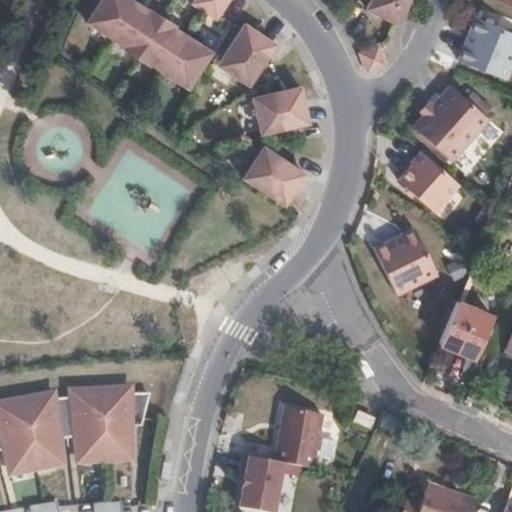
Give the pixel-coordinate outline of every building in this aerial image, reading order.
[(186,85),(209,48),(171,24),(172,22),(147,5),(145,7),(133,0),(96,0),(84,19),(122,44),(121,46),(145,63),(147,60),(186,85)] [(214,18),(225,0),(189,0),(189,1),(214,18)] [(363,9),(394,24),(405,0),(364,0),(366,1),(363,9)] [(503,79),(511,56),(511,32),(472,16),(455,59),(503,79)] [(246,82),(272,41),(242,20),(215,62),(246,82)] [(258,131),(306,119),(298,83),(250,94),(258,131)] [(448,84),(431,103),(422,114),(411,126),(450,162),(488,119),(448,84)] [(422,114),(431,103),(426,100),(417,111),(422,114)] [(241,174),(282,201),(302,171),(261,144),(241,174)] [(431,210),(456,182),(417,148),(407,160),(409,162),(395,178),(431,210)] [(386,242),(385,240),(371,247),(394,293),(435,274),(412,227),(399,233),(400,237),(386,242)] [(399,233),(385,240),(386,242),(400,237),(399,233)] [(490,315),(455,300),(437,343),(472,357),(490,315)] [(67,392),(73,454),(83,452),(95,455),(104,456),(117,450),(128,450),(128,389),(67,392)] [(51,456),(60,454),(52,394),(0,403),(0,443),(5,465),(16,463),(30,465),(39,463),(51,456)] [(357,407),(354,417),(372,424),(376,413),(357,407)] [(281,464),(311,469),(320,415),(281,408),(272,462),(281,464)] [(272,511),(281,464),(272,462),(241,456),(217,451),(213,471),(238,475),(232,508),(257,511),(272,511)] [(470,511),(474,499),(425,481),(413,511),(470,511)] [(27,504),(27,511),(56,511),(54,500),(27,504)] [(91,511),(119,511),(119,501),(91,502),(91,511)]
